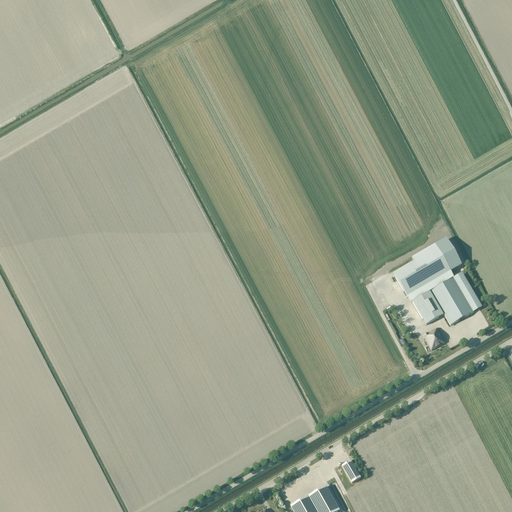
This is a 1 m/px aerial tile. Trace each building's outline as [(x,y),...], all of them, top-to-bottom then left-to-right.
[(394,276),(407,298),(450,273),(435,247),(412,260),(415,264),(394,276)] [(462,274),(430,292),(450,326),(482,308),(462,274)] [(412,303),(426,326),(443,316),(430,293),(412,303)] [(444,344),(439,333),(436,329),(423,337),(431,351),(444,344)] [(429,418),(436,414),(431,405),(424,410),(429,418)] [(341,467),(352,485),(360,479),(350,462),(341,467)] [(325,487),(308,497),(316,511),(338,511),(339,511),(325,487)] [(290,508),(292,511),(316,511),(308,497),(290,508)]
